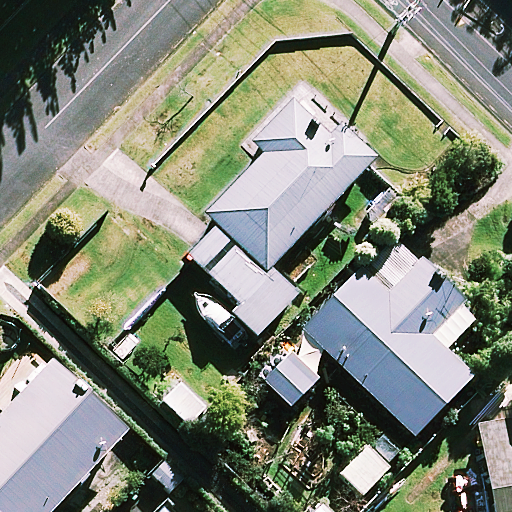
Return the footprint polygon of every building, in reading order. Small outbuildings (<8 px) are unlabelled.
[(267,278),(374,165),(336,128),(324,140),(291,108),(248,153),(259,163),(203,221),(216,234),(187,264),(234,309),(224,319),(253,347),(294,304),(267,278)] [(474,324),(416,268),(382,302),(358,278),(301,337),(411,445),(468,386),(440,359),(474,324)] [(57,511),(123,443),(49,372),(0,423),(0,511),(57,511)] [(511,511),(511,426),(475,433),(480,463),(488,511),(511,511)] [(387,476),(367,454),(339,479),(358,502),(387,476)]
